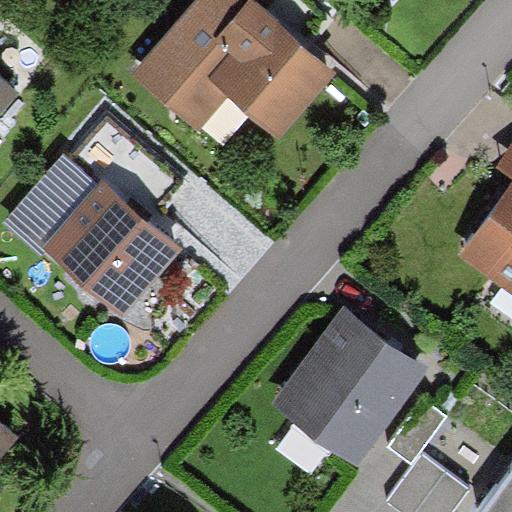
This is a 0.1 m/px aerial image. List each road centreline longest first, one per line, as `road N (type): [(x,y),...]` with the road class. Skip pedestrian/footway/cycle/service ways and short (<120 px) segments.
road 1 (residential): [(127,444),(511,2)]
road 2 (residential): [(127,444),(0,326)]
